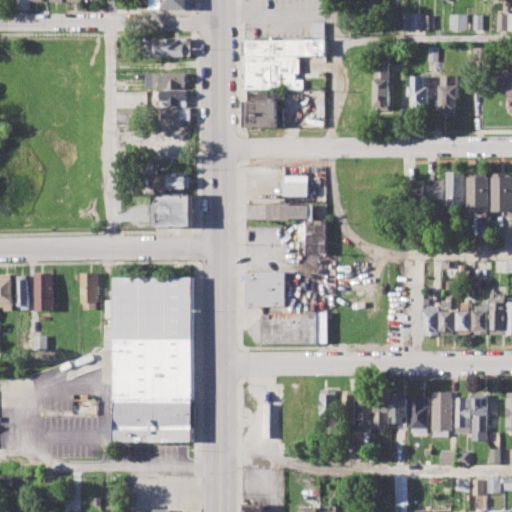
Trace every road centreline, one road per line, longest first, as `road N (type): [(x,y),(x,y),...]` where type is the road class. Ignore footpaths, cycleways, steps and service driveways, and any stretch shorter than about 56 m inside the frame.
road 1 (primary): [(221,511),(222,0)]
road 2 (residential): [(511,360),(221,360)]
road 3 (residential): [(511,145),(222,148)]
road 4 (residential): [(0,21),(222,22)]
road 5 (residential): [(221,245),(0,247)]
